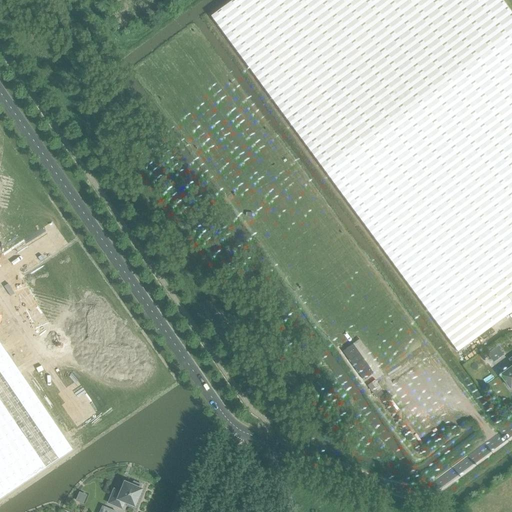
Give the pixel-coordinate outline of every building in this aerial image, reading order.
[(238,0),(212,19),(287,120),(369,232),(439,327),(511,273),(511,14),(501,0),(238,0)] [(511,273),(439,327),(458,352),(511,312),(511,273)] [(372,375),(369,370),(376,364),(359,340),(343,352),(364,381),(372,375)] [(497,346),(487,354),(493,363),(504,355),(497,346)] [(510,389),(511,387),(511,358),(510,360),(511,362),(511,367),(501,376),(510,389)] [(367,386),(374,396),(375,395),(380,392),(381,391),(382,390),(375,381),(367,386)] [(380,392),(375,395),(378,399),(384,395),(381,391),(380,392)] [(132,486),(125,483),(120,493),(114,490),(109,503),(118,507),(121,500),(134,506),(141,490),(140,489),(142,485),(133,482),(132,486)]
